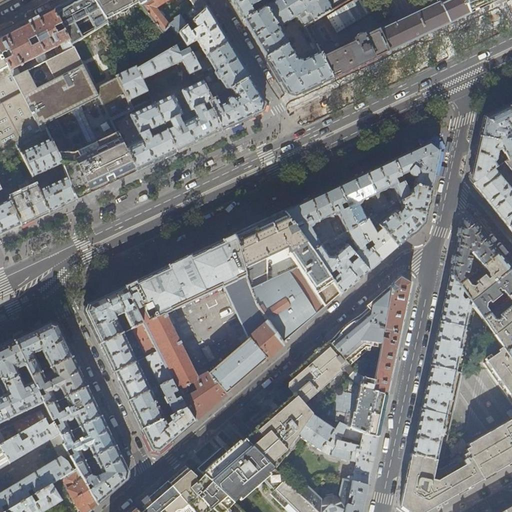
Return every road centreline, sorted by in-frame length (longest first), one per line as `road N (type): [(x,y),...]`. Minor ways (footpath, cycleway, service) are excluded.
road 1 (residential): [(147,477),(402,259),(434,258)]
road 2 (secondary): [(297,140),(41,259)]
road 3 (residential): [(379,511),(434,258)]
road 4 (residential): [(147,477),(41,259)]
road 5 (secondary): [(454,65),(297,140)]
road 6 (residential): [(297,140),(215,0)]
